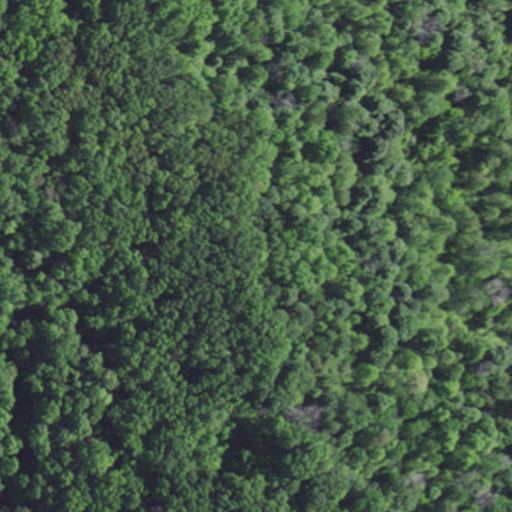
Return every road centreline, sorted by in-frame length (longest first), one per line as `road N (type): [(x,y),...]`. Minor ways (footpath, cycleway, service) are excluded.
road 1 (residential): [(210,511),(229,446),(262,425),(281,399),(295,334),(311,302),(342,271),(385,183)]
road 2 (residential): [(0,327),(63,349),(89,397),(109,511)]
